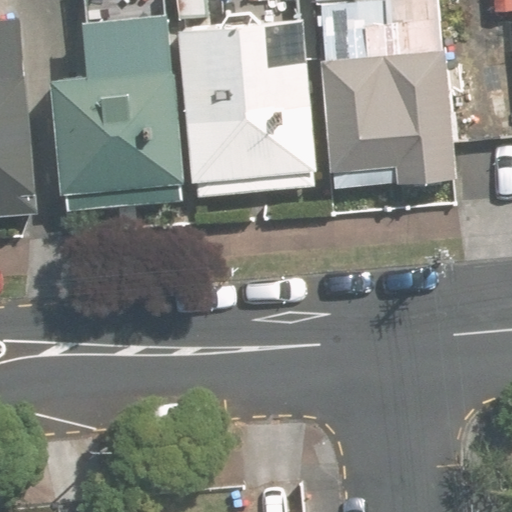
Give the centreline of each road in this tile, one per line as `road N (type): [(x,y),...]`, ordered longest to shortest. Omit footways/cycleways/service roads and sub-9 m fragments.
road 1 (tertiary): [(393,364),(0,388)]
road 2 (tertiary): [(0,326),(389,318)]
road 3 (residential): [(407,511),(393,364)]
road 4 (tertiary): [(389,318),(511,309)]
